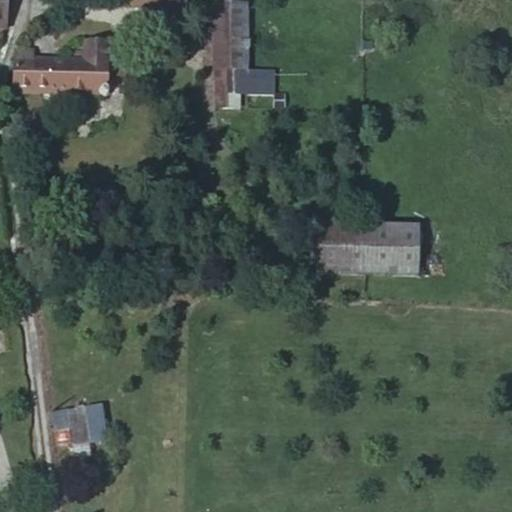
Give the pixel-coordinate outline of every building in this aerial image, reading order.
[(0,0),(0,40),(8,41),(8,0),(0,0)] [(192,0),(133,0),(134,19),(192,20),(192,0)] [(223,60),(224,60),(256,62),(256,14),(223,13),(223,60)] [(109,90),(109,72),(110,58),(81,57),(81,74),(19,71),(18,100),(109,103),(109,90)] [(256,62),(224,60),(224,77),(256,78),(256,62)] [(109,72),(109,90),(130,90),(130,73),(109,72)] [(256,78),(224,77),(222,116),(244,116),(244,105),(282,106),(281,84),(256,83),(256,78)] [(424,234),(324,231),(323,280),(424,285),(424,234)] [(52,412),(56,450),(108,444),(104,407),(52,412)]
